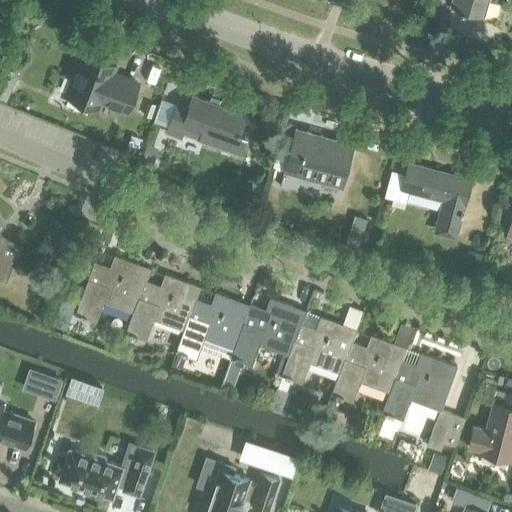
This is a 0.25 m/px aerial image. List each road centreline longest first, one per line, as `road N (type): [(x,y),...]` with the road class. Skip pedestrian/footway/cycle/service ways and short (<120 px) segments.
road 1 (residential): [(511,304),(210,220),(0,137)]
road 2 (unclassified): [(144,0),(331,74),(511,124)]
